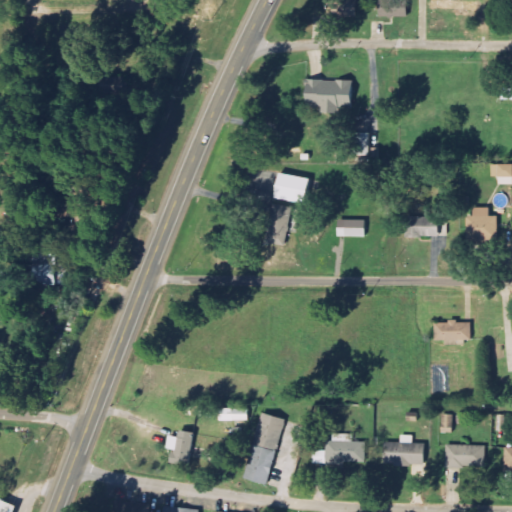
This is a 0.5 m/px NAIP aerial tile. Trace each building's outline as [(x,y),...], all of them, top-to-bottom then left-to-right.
[(386,0),(383,0),(384,18),(412,17),(412,0),(386,0)] [(477,2),(437,1),(437,10),(477,11),(477,2)] [(360,81),(311,80),(310,107),(326,108),(326,113),(343,114),(343,107),(359,108),(360,81)] [(511,164),(496,165),(496,178),(503,178),(503,185),(511,184),(511,164)] [(281,200),(313,204),(316,179),(284,175),(281,200)] [(297,208),(276,205),(270,243),(290,247),(297,208)] [(493,208),(470,208),(470,239),(500,239),(501,218),(493,218),(493,208)] [(410,237),(447,238),(447,218),(410,217),(410,237)] [(370,237),(370,221),(344,220),(343,237),(370,237)] [(76,267),(42,265),(41,285),(75,286),(76,267)] [(435,323),(436,342),(473,341),(472,322),(435,323)] [(252,422),(252,410),(224,409),(223,421),(252,422)] [(285,420),(262,414),(245,480),(269,486),(285,420)] [(174,464),(194,467),(198,433),(184,432),(183,438),(174,437),(172,450),(175,451),(174,464)] [(366,463),(366,441),(354,441),(354,435),(334,435),(334,442),(327,442),(327,451),(314,451),(314,465),(345,465),(345,463),(366,463)] [(384,443),(383,465),(424,466),(424,444),(384,443)] [(447,468),(487,469),(487,447),(447,446),(447,468)] [(0,511),(14,511),(17,504),(0,498),(0,511)] [(150,511),(150,502),(123,503),(123,511),(150,511)]
